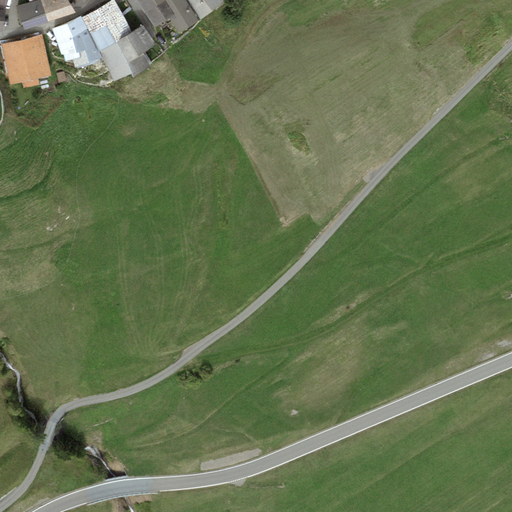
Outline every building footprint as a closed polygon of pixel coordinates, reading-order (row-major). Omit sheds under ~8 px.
[(30,0),(32,3),(19,7),(24,26),(72,11),(65,0),(30,0)] [(114,0),(112,0),(84,17),(92,33),(124,15),(114,0)] [(137,0),(154,25),(165,20),(174,15),(165,1),(164,0),(137,0)] [(188,0),(202,19),(224,1),(223,0),(188,0)] [(124,15),(92,33),(100,51),(132,32),(124,15)] [(79,17),(53,29),(64,62),(73,61),(74,69),(100,60),(88,32),(79,17)] [(132,32),(100,51),(113,81),(131,73),(133,77),(151,67),(143,54),(156,44),(143,25),(132,32)] [(42,37),(2,46),(10,83),(22,80),(23,88),(40,84),(38,77),(50,75),(42,37)] [(64,72),(57,73),(59,82),(66,81),(64,72)]
